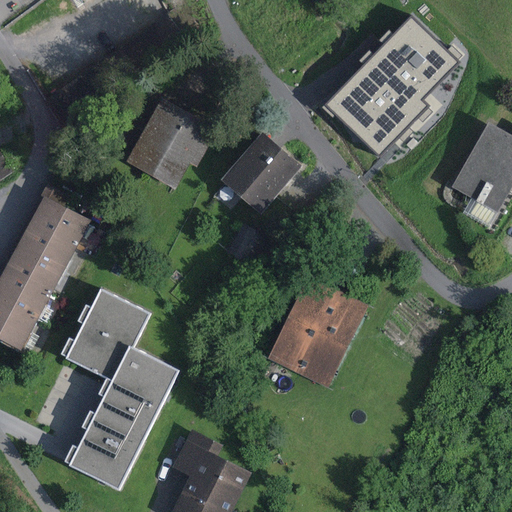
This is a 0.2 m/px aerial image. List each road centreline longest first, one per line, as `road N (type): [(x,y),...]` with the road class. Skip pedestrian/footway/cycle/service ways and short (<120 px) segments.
road 1 (residential): [(225,0),(329,159),(424,262),(447,284),(480,298),(511,291)]
road 2 (residential): [(0,238),(46,157),(50,123),(41,94),(0,32)]
